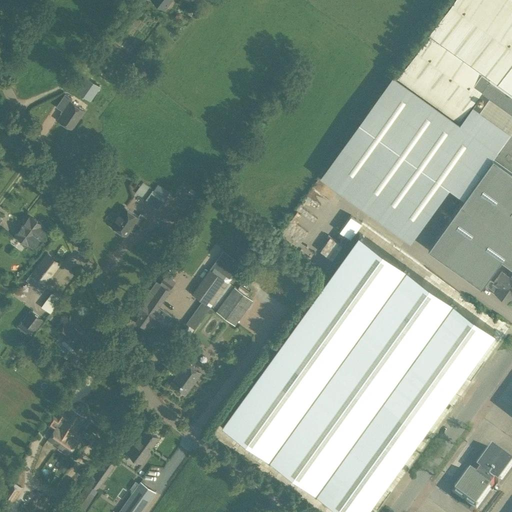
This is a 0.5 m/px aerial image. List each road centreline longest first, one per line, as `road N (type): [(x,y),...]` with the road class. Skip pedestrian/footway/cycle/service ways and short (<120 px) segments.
road 1 (unclassified): [(292,511),(149,410),(134,390),(0,100)]
road 2 (unknown): [(511,117),(476,116),(460,127),(407,222),(467,293),(511,327)]
road 3 (unclassified): [(393,511),(511,345)]
